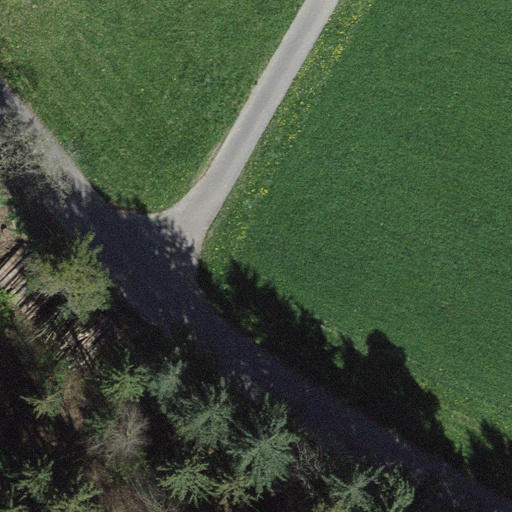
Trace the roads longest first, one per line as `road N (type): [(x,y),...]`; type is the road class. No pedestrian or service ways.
road 1 (unclassified): [(470,511),(311,409),(157,285),(25,155),(0,120)]
road 2 (track): [(316,0),(157,285)]
